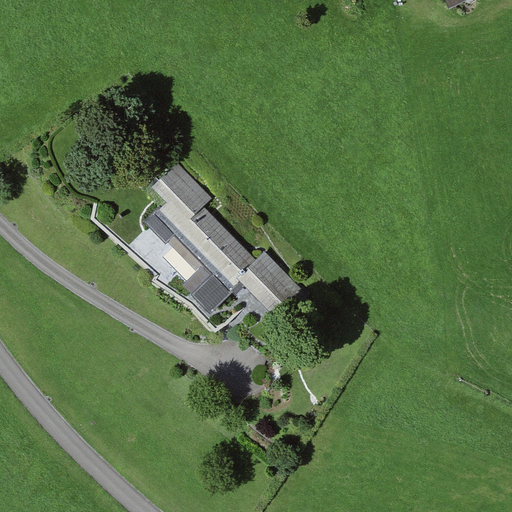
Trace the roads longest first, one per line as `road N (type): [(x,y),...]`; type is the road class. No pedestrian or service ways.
road 1 (track): [(0,222),(54,273),(170,343),(245,370)]
road 2 (track): [(147,511),(0,358)]
